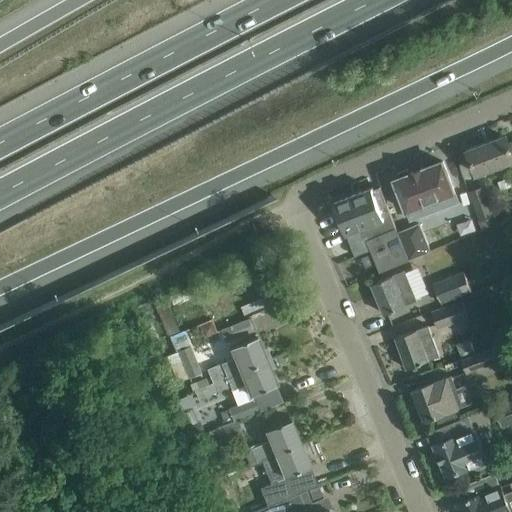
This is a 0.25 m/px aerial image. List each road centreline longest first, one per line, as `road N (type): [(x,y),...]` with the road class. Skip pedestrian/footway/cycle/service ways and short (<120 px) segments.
road 1 (residential): [(421,511),(296,208),(315,184),(511,100)]
road 2 (motorway): [(0,290),(511,43)]
road 3 (motorway): [(0,196),(380,0)]
road 4 (motorway): [(277,0),(0,144)]
